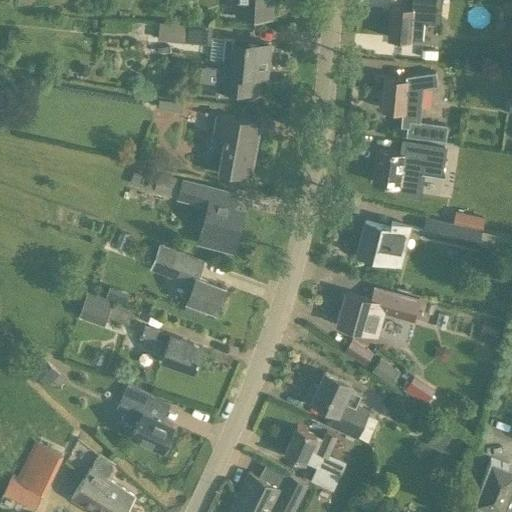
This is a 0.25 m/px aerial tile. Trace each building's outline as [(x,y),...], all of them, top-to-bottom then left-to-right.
[(173,9),(173,0),(158,0),(158,10),(173,9)] [(240,0),(240,16),(271,18),(271,0),(240,0)] [(388,37),(410,38),(422,39),(424,22),(440,23),(441,0),(412,0),(411,7),(391,5),(388,37)] [(158,39),(211,45),(213,27),(160,21),(158,39)] [(215,89),(254,93),(256,77),(265,78),(269,42),(232,38),(224,37),(221,63),(218,62),(215,89)] [(405,78),(384,76),(383,94),(380,95),(379,104),(382,106),(382,108),(403,110),(402,126),(407,126),(406,136),(446,141),(448,125),(421,121),(424,88),(439,86),(436,71),(405,76),(405,78)] [(159,108),(182,111),(183,102),(160,99),(159,108)] [(216,113),(212,133),(224,135),(217,170),(249,176),(260,121),(216,113)] [(403,152),(377,148),(372,181),(398,185),(402,166),(421,169),(420,172),(439,175),(443,147),(405,141),(403,152)] [(155,189),(154,190),(176,195),(180,177),(159,172),(158,173),(150,171),(148,179),(144,178),(142,186),(155,189)] [(231,209),(235,191),(182,177),(177,198),(206,206),(197,241),(231,250),(241,212),(231,209)] [(456,210),(453,222),(453,223),(482,230),(485,216),(456,210)] [(422,237),(478,249),(479,244),(511,250),(511,236),(482,230),(453,223),(453,222),(426,216),(422,237)] [(399,263),(409,225),(391,220),(389,226),(364,220),(356,252),(399,263)] [(150,269),(192,284),(186,300),(187,300),(183,310),(197,315),(201,305),(214,310),(224,285),(199,276),(206,260),(160,243),(150,269)] [(82,282),(82,269),(69,269),(69,282),(82,282)] [(337,323),(370,332),(377,309),(415,320),(421,299),(374,286),(371,298),(346,291),(337,323)] [(129,323),(134,309),(113,302),(108,316),(129,323)] [(140,337),(155,343),(160,329),(145,324),(140,337)] [(479,338),(495,342),(499,327),(483,324),(479,338)] [(161,357),(193,369),(202,346),(169,334),(161,357)] [(344,350),(366,364),(374,352),(352,338),(344,350)] [(31,369),(49,385),(60,373),(43,356),(31,369)] [(372,368),(391,380),(398,369),(379,357),(372,368)] [(312,382),(305,397),(335,411),(329,423),(356,435),(368,409),(355,404),(360,393),(348,388),(350,382),(324,371),(318,384),(312,382)] [(414,372),(404,387),(425,402),(436,386),(414,372)] [(151,393),(128,383),(116,409),(124,413),(122,418),(134,424),(130,434),(162,448),(173,423),(162,418),(144,410),(151,393)] [(284,453),(303,461),(304,460),(316,465),(310,479),(332,489),(345,461),(327,453),(336,434),(326,430),(323,437),(296,425),(284,453)] [(452,434),(438,425),(427,443),(442,452),(452,434)] [(45,494),(64,454),(36,441),(22,469),(16,466),(4,493),(14,498),(30,505),(36,508),(43,493),(45,494)] [(92,511),(112,480),(106,476),(114,464),(98,453),(70,496),(92,511)] [(485,507),(498,511),(511,511),(511,472),(505,469),(508,464),(490,457),(475,496),(487,501),(485,507)] [(248,470),(227,511),(267,511),(270,508),(277,511),(291,511),(293,509),(307,482),(294,476),(288,472),(286,474),(280,486),(259,476),(248,470)] [(112,480),(92,511),(94,511),(121,511),(133,494),(112,480)]
